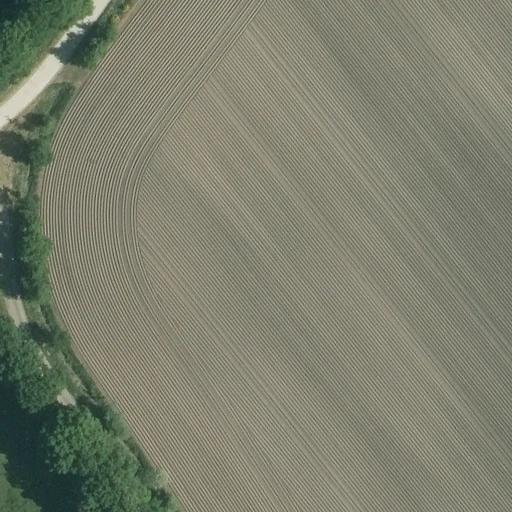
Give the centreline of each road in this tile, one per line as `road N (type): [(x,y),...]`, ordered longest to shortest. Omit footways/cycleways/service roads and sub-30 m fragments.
road 1 (unclassified): [(135,511),(30,356),(0,265)]
road 2 (unclassified): [(0,118),(54,65),(101,0)]
